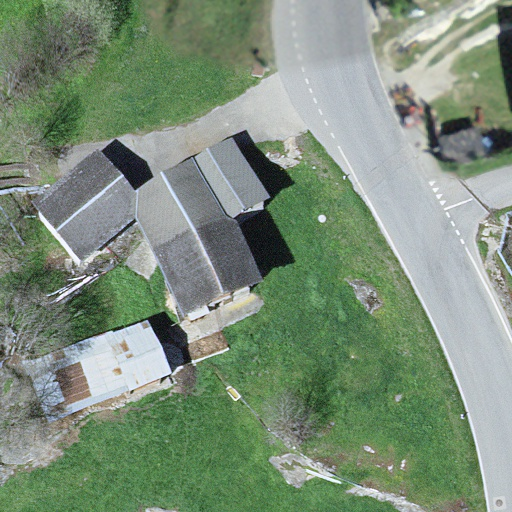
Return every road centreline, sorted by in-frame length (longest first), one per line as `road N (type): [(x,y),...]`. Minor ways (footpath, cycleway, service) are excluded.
road 1 (tertiary): [(410,217),(511,429)]
road 2 (tertiary): [(330,0),(346,82),(410,217)]
road 3 (unknown): [(346,82),(499,54),(511,44)]
